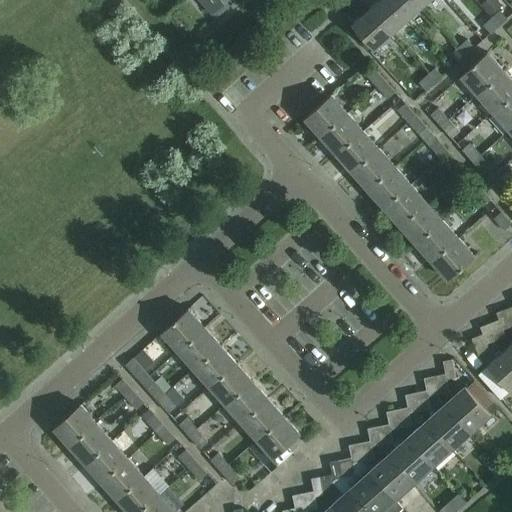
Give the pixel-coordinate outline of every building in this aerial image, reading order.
[(200,0),(212,13),(227,0),(200,0)] [(407,19),(389,0),(378,0),(368,9),(391,34),(407,19)] [(423,5),(418,0),(389,0),(407,19),(423,5)] [(391,34),(368,9),(352,24),(374,49),(391,34)] [(507,18),(499,10),(491,17),(498,25),(507,18)] [(483,25),(490,33),(498,25),(491,17),(483,25)] [(459,46),(466,54),(474,47),(467,39),(459,46)] [(466,54),(459,46),(451,53),(458,61),(466,54)] [(477,94),(504,70),(487,51),(461,75),(477,94)] [(65,88),(104,126),(120,109),(86,76),(84,77),(73,66),(61,78),(68,85),(65,88)] [(377,86),(384,79),(374,67),(366,74),(377,86)] [(427,75),(434,83),(442,76),(435,68),(427,75)] [(511,79),(504,70),(477,94),(493,111),(511,94),(511,79)] [(434,83),(427,75),(419,82),(426,90),(434,83)] [(384,79),(377,86),(387,98),(395,91),(384,79)] [(463,99),(473,112),(483,105),(472,92),(463,99)] [(30,303),(53,330),(159,239),(134,210),(120,222),(92,188),(172,121),(149,94),(0,220),(0,290),(3,294),(37,265),(53,284),(30,303)] [(321,136),(348,112),(331,94),(305,117),(321,136)] [(511,94),(493,111),(509,129),(511,126),(511,94)] [(408,121),(416,115),(405,103),(398,109),(408,121)] [(441,126),(449,119),(438,107),(431,114),(441,126)] [(348,112),(321,136),(337,153),(363,130),(348,112)] [(416,115),(408,121),(419,133),(426,127),(416,115)] [(449,119),(441,126),(452,137),(459,131),(449,119)] [(363,130),(337,153),(353,171),(379,148),(363,130)] [(448,151),(437,139),(429,145),(440,157),(448,151)] [(470,142),(462,149),(473,161),(480,154),(470,142)] [(379,148),(353,171),(369,189),(395,165),(379,148)] [(451,169),(458,163),(448,151),(440,157),(451,169)] [(473,161),(483,173),(491,166),(480,154),(473,161)] [(395,165),(369,189),(385,207),(411,183),(395,165)] [(472,193),(480,187),(469,175),(461,181),(472,193)] [(504,197),(511,190),(501,178),(494,185),(504,197)] [(411,183),(385,207),(400,225),(427,201),(411,183)] [(480,187),(472,193),(483,205),(490,199),(480,187)] [(427,201),(400,225),(416,242),(443,219),(427,201)] [(493,218),(504,230),(511,223),(501,211),(493,218)] [(443,219),(416,242),(432,260),(459,237),(443,219)] [(459,237),(432,260),(449,279),(475,255),(459,237)] [(178,350),(205,326),(188,308),(162,331),(178,350)] [(504,309),(496,312),(502,329),(510,326),(504,309)] [(488,323),(480,326),(487,343),(495,340),(488,323)] [(205,326),(178,350),(194,368),(221,344),(205,326)] [(210,385),(236,362),(221,344),(194,368),(210,385)] [(511,359),(504,351),(478,373),(500,398),(511,387),(511,359)] [(133,357),(125,364),(136,376),(144,369),(133,357)] [(452,358),(443,360),(446,378),(456,377),(452,358)] [(226,403),(252,379),(236,362),(210,385),(226,403)] [(433,375),(424,377),(428,395),(437,393),(433,375)] [(115,385),(125,396),(133,389),(122,378),(115,385)] [(242,421),(268,397),(252,379),(226,403),(242,421)] [(147,388),(158,400),(165,393),(155,381),(147,388)] [(446,403),(471,431),(490,414),(465,386),(446,403)] [(133,389),(125,396),(136,408),(144,402),(133,389)] [(414,392),(405,394),(409,412),(418,410),(414,392)] [(176,405),(165,393),(158,400),(168,412),(176,405)] [(257,439),(284,415),(268,397),(242,421),(257,439)] [(70,445),(97,422),(80,403),(54,427),(70,445)] [(427,420),(452,448),(471,431),(446,403),(427,420)] [(395,409),(386,411),(390,429),(399,427),(395,409)] [(154,414),(147,420),(157,432),(164,425),(154,414)] [(300,433),(284,415),(257,439),(274,457),(300,433)] [(495,415),(475,434),(486,446),(506,427),(495,415)] [(186,417),(179,423),(190,435),(197,429),(186,417)] [(408,436),(433,465),(452,448),(427,420),(408,436)] [(97,422),(70,445),(86,463),(113,439),(97,422)] [(168,444),(175,438),(164,425),(157,432),(168,444)] [(377,426),(368,427),(371,445),(380,444),(377,426)] [(200,447),(208,441),(197,429),(190,435),(200,447)] [(389,453),(414,481),(433,465),(408,436),(389,453)] [(113,439),(86,463),(102,481),(128,457),(113,439)] [(358,442),(349,444),(352,462),(361,460),(358,442)] [(178,456),(188,467),(196,461),(186,449),(178,456)] [(221,471),(229,464),(218,452),(211,459),(221,471)] [(370,470),(395,498),(414,481),(389,453),(370,470)] [(118,498),(144,475),(128,457),(102,481),(118,498)] [(339,459),(330,461),(334,479),(343,477),(339,459)] [(196,461),(188,467),(200,480),(207,473),(196,461)] [(232,483),(240,476),(229,464),(221,471),(232,483)] [(351,487),(373,511),(396,511),(403,506),(395,498),(370,470),(351,487)] [(129,511),(138,511),(160,492),(144,475),(118,498),(129,511)] [(320,476),(311,478),(315,496),(324,494),(320,476)] [(332,503),(340,511),(373,511),(351,487),(332,503)] [(175,511),(177,511),(160,492),(138,511),(175,511)] [(292,494),(296,511),(298,511),(305,511),(301,492),(292,494)] [(322,511),(340,511),(332,503),(322,511)]
